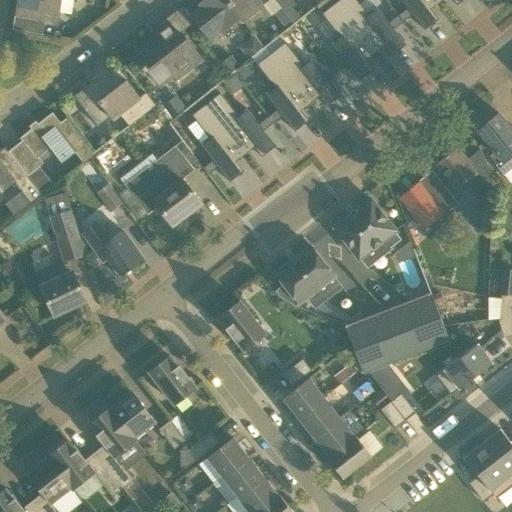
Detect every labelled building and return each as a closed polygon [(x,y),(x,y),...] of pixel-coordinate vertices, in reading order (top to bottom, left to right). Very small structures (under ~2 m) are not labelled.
[(59,15),(61,0),(18,0),(13,29),(42,34),(45,13),(59,15)] [(242,18),(227,0),(194,0),(185,8),(210,40),(220,31),(222,33),(242,18)] [(227,0),(242,18),(245,22),(264,7),(263,4),(268,0),(227,0)] [(334,0),(322,0),(316,6),(322,13),(336,3),(336,2),(334,0)] [(338,0),(336,2),(336,3),(375,53),(384,46),(391,55),(405,45),(376,7),(367,14),(356,0),(338,0)] [(431,9),(440,2),(438,0),(401,0),(408,7),(413,14),(424,30),(438,19),(431,9)] [(375,53),(336,3),(322,13),(321,14),(339,36),(330,43),(342,59),(348,65),(360,80),(373,70),(366,60),(375,53)] [(294,7),(285,13),(293,23),(301,16),(294,7)] [(408,7),(398,15),(403,22),(413,14),(408,7)] [(274,13),(286,28),(293,23),(285,13),(281,8),(274,13)] [(398,15),(389,23),(394,29),(403,22),(398,15)] [(178,35),(167,21),(156,30),(159,34),(132,55),(145,71),(147,69),(161,86),(174,75),(177,79),(202,59),(181,32),(178,35)] [(245,55),(260,44),(253,34),(238,45),(245,55)] [(285,42),(271,53),(310,103),(319,96),(326,106),(340,95),(311,58),(302,64),(285,42)] [(218,63),(227,75),(240,65),(230,53),(218,63)] [(310,103),(271,53),(257,64),(274,86),(265,93),(278,109),(283,115),(295,131),(308,120),(301,110),(310,103)] [(342,59),(333,66),(338,72),(348,65),(342,59)] [(123,82),(108,63),(95,74),(98,78),(74,96),(98,126),(111,116),(113,119),(119,114),(129,127),(156,106),(145,92),(140,97),(126,79),(123,82)] [(333,66),(324,73),(329,80),(338,72),(333,66)] [(220,93),(206,104),(245,154),(254,147),(262,157),(275,146),(246,108),(237,115),(220,93)] [(176,95),(165,104),(174,115),(185,107),(176,95)] [(236,161),(245,154),(206,104),(192,115),(209,137),(200,144),(213,160),(218,166),(230,182),(243,171),(236,161)] [(278,109),(268,117),(273,123),(283,115),(278,109)] [(61,122),(53,112),(20,137),(25,144),(12,155),(9,151),(8,151),(28,176),(34,171),(39,167),(43,164),(38,158),(51,147),(62,162),(75,152),(83,161),(94,153),(66,118),(61,122)] [(511,127),(499,113),(489,121),(487,119),(479,125),(480,128),(478,130),(491,145),(503,160),(496,166),(503,176),(511,168),(511,127)] [(268,117),(259,124),(264,130),(273,123),(268,117)] [(197,159),(182,141),(176,145),(190,164),(197,159)] [(182,179),(195,169),(190,164),(176,145),(144,170),(125,185),(145,210),(155,202),(173,225),(201,204),(182,179)] [(0,151),(0,192),(0,193),(15,182),(31,203),(42,194),(28,176),(8,151),(5,147),(0,151)] [(480,149),(467,160),(457,147),(436,163),(456,188),(468,178),(476,188),(477,199),(475,233),(485,233),(488,179),(492,175),(480,149)] [(213,160),(204,167),(209,174),(218,166),(213,160)] [(52,182),(48,177),(36,186),(41,192),(52,182)] [(419,180),(398,197),(424,230),(445,213),(419,180)] [(63,262),(86,255),(64,181),(47,195),(48,197),(45,198),(50,215),(49,215),(63,262)] [(111,212),(124,202),(109,183),(97,192),(111,212)] [(21,193),(7,202),(14,211),(27,203),(21,193)] [(348,251),(351,248),(359,259),(384,239),(390,247),(401,239),(395,231),(396,230),(371,199),(335,227),(343,238),(340,240),(348,251)] [(110,240),(97,222),(83,233),(104,262),(108,259),(120,275),(143,257),(122,231),(110,240)] [(284,284),(275,291),(278,295),(295,306),(299,303),(335,276),(311,246),(276,273),(284,284)] [(86,300),(68,263),(53,270),(50,264),(35,271),(42,286),(41,287),(55,315),(86,300)] [(511,269),(499,268),(497,293),(511,294),(511,269)] [(498,316),(499,296),(487,295),(486,316),(498,316)] [(441,321),(432,296),(387,313),(346,329),(350,340),(352,345),(361,368),(364,374),(368,372),(449,341),(441,321)] [(244,350),(265,333),(240,301),(220,317),(228,327),(227,328),(244,350)] [(459,388),(492,363),(478,344),(444,369),(459,388)] [(178,366),(170,356),(149,372),(174,404),(196,387),(179,365),(178,366)] [(291,385),(311,369),(303,359),(283,374),(291,385)] [(349,364),(333,377),(340,385),(355,372),(349,364)] [(299,417),(324,398),(309,378),(283,398),(299,417)] [(367,382),(360,388),(366,397),(374,391),(367,382)] [(156,423),(133,393),(126,398),(124,396),(110,407),(135,439),(156,423)] [(401,394),(391,401),(406,420),(415,413),(401,394)] [(314,437),(340,417),(324,398),(299,417),(314,437)] [(395,428),(406,420),(391,401),(381,409),(384,413),(395,428)] [(114,456),(135,439),(110,407),(90,423),(98,433),(97,434),(114,456)] [(329,457),(355,437),(340,417),(314,437),(329,457)] [(175,448),(186,440),(170,420),(159,429),(175,448)] [(511,443),(501,429),(483,443),(508,476),(511,473),(511,443)] [(199,457),(219,442),(211,431),(193,444),(191,446),(199,457)] [(343,478),(372,456),(356,436),(355,437),(329,457),(328,458),(343,478)] [(223,477),(248,457),(233,437),(207,457),(223,477)] [(77,451),(68,440),(48,456),(72,486),(93,470),(78,450),(77,451)] [(508,476),(483,443),(465,457),(479,475),(469,483),(484,501),(495,493),(492,489),(508,476)] [(51,502),(72,486),(48,456),(34,467),(35,469),(29,474),(51,502)] [(238,496),(264,476),(248,457),(223,477),(238,496)] [(123,488),(134,480),(119,460),(108,468),(123,488)] [(113,497),(123,488),(108,468),(97,477),(113,497)] [(250,511),(258,511),(279,496),(264,476),(238,496),(250,511)] [(14,499),(6,488),(0,493),(0,511),(26,511),(15,498),(14,499)] [(293,511),(281,495),(279,496),(258,511),(293,511)]
